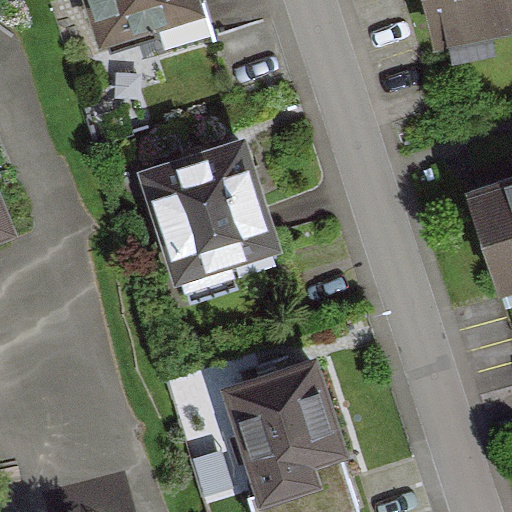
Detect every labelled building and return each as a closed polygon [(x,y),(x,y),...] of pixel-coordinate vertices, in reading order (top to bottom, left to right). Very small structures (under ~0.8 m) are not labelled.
[(83,0),(96,44),(151,29),(159,56),(212,41),(200,0),(83,0)] [(511,0),(420,0),(428,39),(445,36),(447,48),(490,40),(487,26),(511,21),(511,0)] [(239,132),(135,166),(174,282),(277,248),(239,132)] [(511,170),(461,186),(493,295),(511,289),(511,170)] [(226,385),(259,492),(309,476),(303,456),(334,446),(307,360),(226,385)]
